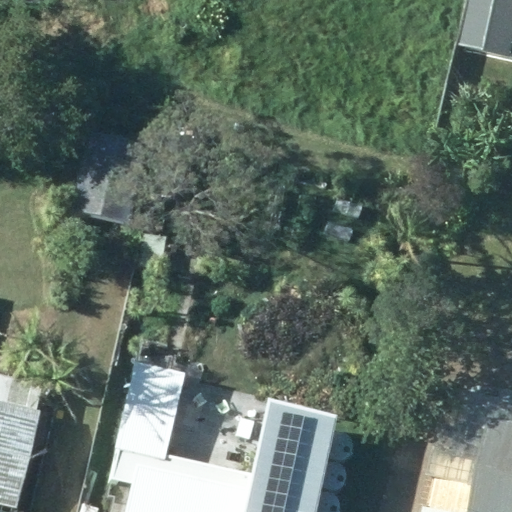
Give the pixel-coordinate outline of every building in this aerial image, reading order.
[(511,0),(498,0),(495,15),(511,19),(511,0)] [(128,224),(142,144),(85,134),(71,213),(128,224)] [(344,386),(273,369),(261,417),(173,395),(177,380),(151,372),(133,444),(160,451),(163,436),(178,441),(160,511),(297,511),(299,504),(314,507),(344,386)] [(14,511),(45,388),(0,376),(0,511),(14,511)] [(511,511),(511,426),(492,422),(474,487),(433,474),(422,511),(511,511)]
